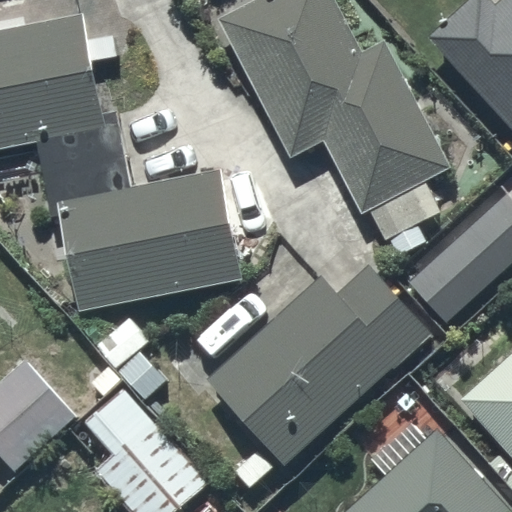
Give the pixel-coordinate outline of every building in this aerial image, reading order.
[(454,174),(390,45),(365,57),(336,0),(267,0),(218,25),(293,166),(325,149),(363,222),(374,216),(389,247),(393,245),(401,261),(429,247),(420,230),(442,219),(427,188),(454,174)] [(511,2),(499,16),(484,0),(477,0),(429,45),(511,136),(511,2)] [(89,46),(85,19),(0,36),(0,164),(40,156),(55,225),(63,224),(63,229),(50,246),(53,262),(69,259),(81,320),(247,288),(225,177),(133,193),(122,128),(104,131),(94,67),(116,63),(113,42),(89,46)] [(511,272),(511,203),(509,200),(408,288),(446,331),(511,272)] [(436,343),(371,274),(341,303),(323,284),(206,388),(262,451),(235,476),(252,494),(282,468),(288,475),(436,343)] [(511,363),(462,407),(511,463),(511,363)] [(60,431),(12,380),(0,390),(0,461),(13,475),(60,431)] [(188,511),(214,489),(126,392),(87,429),(115,460),(94,478),(124,511),(188,511)] [(508,511),(438,435),(352,511),(508,511)]
